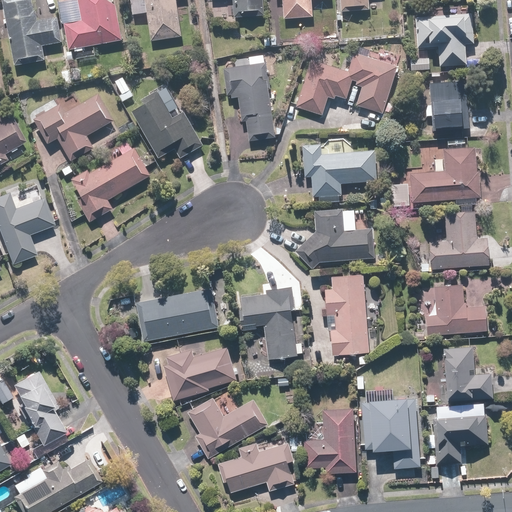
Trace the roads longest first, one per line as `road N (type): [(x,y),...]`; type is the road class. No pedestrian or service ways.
road 1 (residential): [(178,511),(55,299)]
road 2 (residential): [(55,299),(177,230),(236,216)]
